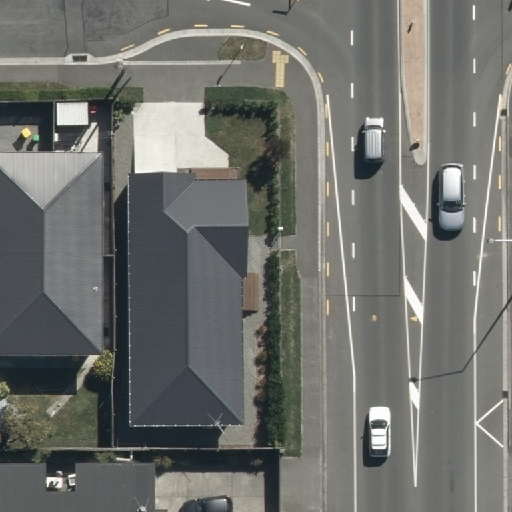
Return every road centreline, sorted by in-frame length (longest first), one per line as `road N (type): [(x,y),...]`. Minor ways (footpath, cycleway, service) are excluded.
road 1 (primary): [(461,96),(462,151),(418,319)]
road 2 (primary): [(418,319),(365,160),(364,99)]
road 3 (primary): [(418,319),(424,511)]
road 4 (primary): [(364,99),(309,23),(232,0)]
